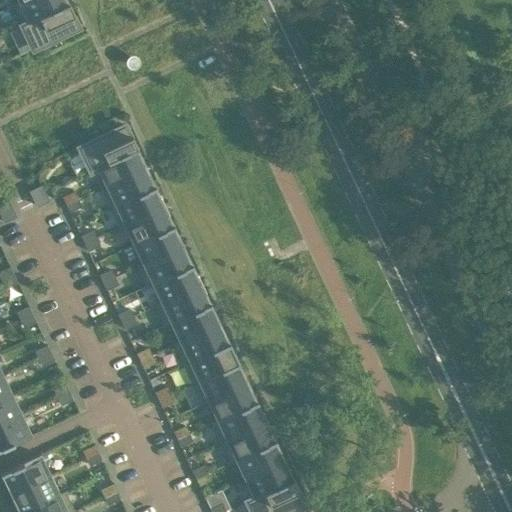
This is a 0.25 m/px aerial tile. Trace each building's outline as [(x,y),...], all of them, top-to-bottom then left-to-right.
[(22,25),(69,3),(68,1),(66,2),(65,0),(24,0),(13,5),(21,21),(22,23),(21,24),(22,25)] [(72,15),(74,14),(69,3),(22,25),(32,48),(78,26),(72,15)] [(97,165),(137,147),(131,135),(130,136),(124,125),(79,146),(90,169),(97,165)] [(106,185),(144,167),(136,149),(137,148),(137,147),(97,165),(106,185)] [(116,204),(155,186),(154,184),(153,185),(144,167),(106,185),(116,204)] [(125,224),(163,206),(154,188),(156,187),(155,186),(116,204),(125,224)] [(43,188),(32,193),(39,207),(50,202),(43,188)] [(74,192),(63,197),(66,204),(77,199),(74,192)] [(77,199),(66,204),(70,211),(81,206),(77,199)] [(15,215),(8,201),(0,204),(0,212),(4,221),(15,215)] [(134,243),(174,225),(173,223),(171,224),(163,206),(125,224),(134,243)] [(143,263),(181,245),(173,227),(174,226),(174,225),(134,243),(143,263)] [(92,231),(81,236),(85,243),(96,238),(92,231)] [(96,238),(85,243),(88,250),(99,245),(96,238)] [(153,282),(192,264),(191,262),(190,263),(181,245),(143,263),(153,282)] [(162,302),(200,284),(191,266),(193,265),(192,264),(153,282),(162,302)] [(13,274),(9,267),(0,271),(0,275),(2,280),(13,274)] [(111,270),(100,275),(103,282),(114,277),(111,270)] [(16,282),(13,274),(2,280),(5,287),(16,282)] [(114,277),(103,282),(107,289),(118,284),(114,277)] [(171,322),(211,303),(210,301),(208,302),(200,284),(162,302),(156,305),(164,325),(171,322)] [(180,341),(218,323),(210,305),(211,305),(211,303),(171,322),(180,341)] [(31,313),(28,306),(17,312),(20,319),(31,313)] [(129,309),(118,314),(122,321),(133,316),(129,309)] [(35,321),(31,313),(20,319),(24,326),(35,321)] [(133,316),(122,321),(125,328),(136,323),(133,316)] [(190,361),(229,342),(228,340),(227,341),(218,323),(180,341),(173,344),(182,364),(190,361)] [(199,380),(238,361),(229,342),(190,361),(199,380)] [(50,353),(46,346),(36,351),(39,358),(50,353)] [(148,348),(137,353),(140,360),(151,355),(148,348)] [(53,360),(50,353),(39,358),(42,365),(53,360)] [(151,355),(140,360),(144,367),(155,362),(151,355)] [(208,400),(246,382),(238,364),(239,363),(238,361),(199,380),(208,400)] [(0,399),(11,395),(2,375),(0,376),(0,399)] [(217,419),(257,400),(256,399),(254,399),(246,382),(208,400),(217,419)] [(58,397),(68,392),(65,385),(54,390),(58,397)] [(166,387),(155,392),(159,399),(170,394),(166,387)] [(72,399),(68,392),(58,397),(61,404),(72,399)] [(0,423),(21,414),(11,395),(0,399),(0,423)] [(227,439),(265,421),(256,403),(258,402),(257,400),(217,419),(227,439)] [(165,411),(168,419),(179,414),(175,406),(165,411)] [(30,434),(21,414),(0,423),(0,449),(14,443),(13,442),(30,434)] [(179,414),(168,419),(171,426),(182,421),(179,414)] [(236,458),(275,439),(274,438),(273,438),(265,421),(227,439),(236,458)] [(245,478),(283,460),(275,442),(276,441),(275,439),(236,458),(245,478)] [(97,452),(94,445),(83,450),(86,457),(97,452)] [(194,445),(183,451),(186,458),(197,453),(194,445)] [(101,460),(97,452),(86,457),(90,465),(101,460)] [(197,453),(186,458),(190,465),(201,460),(197,453)] [(40,454),(23,462),(0,472),(0,473),(1,475),(3,474),(11,492),(49,474),(40,454)] [(283,460),(245,478),(254,497),(294,478),(293,477),(291,477),(283,460)] [(20,511),(58,493),(49,474),(11,492),(12,494),(10,494),(14,502),(15,501),(20,511)] [(294,478),(254,497),(247,501),(252,511),(281,511),(303,502),(298,490),(299,490),(294,478)] [(116,491),(112,484),(101,489),(105,497),(116,491)] [(212,484),(202,490),(205,497),(216,492),(212,484)] [(20,511),(68,511),(74,510),(65,490),(58,493),(20,511)] [(119,499),(116,491),(105,497),(108,504),(119,499)] [(216,492),(205,497),(208,504),(219,499),(216,492)]
